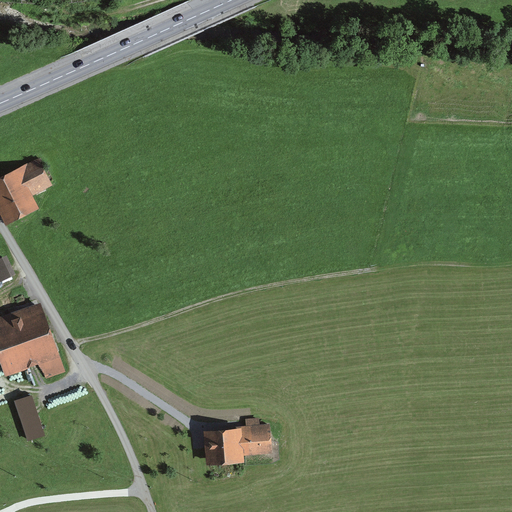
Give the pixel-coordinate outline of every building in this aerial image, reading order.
[(36,162),(0,180),(0,202),(9,219),(36,206),(29,192),(47,183),(36,162)] [(0,278),(9,275),(0,257),(0,256),(0,278)] [(39,302),(0,316),(0,350),(7,370),(39,359),(45,376),(63,370),(39,302)] [(32,396),(17,401),(29,436),(44,431),(32,396)] [(268,426),(206,431),(208,460),(241,458),(241,453),(270,451),(268,426)]
